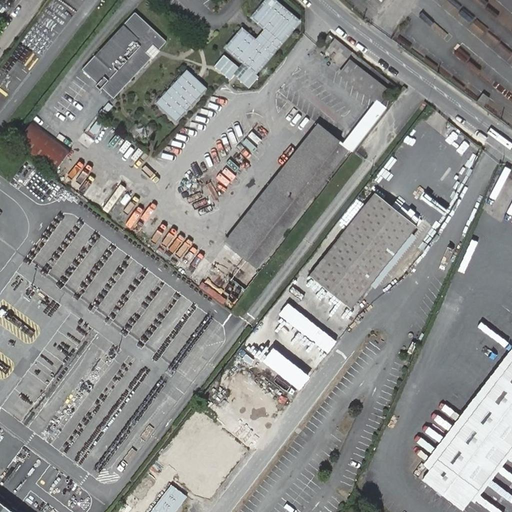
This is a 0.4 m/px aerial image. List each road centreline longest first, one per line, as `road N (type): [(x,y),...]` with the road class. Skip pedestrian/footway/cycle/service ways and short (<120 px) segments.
road 1 (tertiary): [(322,0),(511,144)]
road 2 (unknown): [(164,194),(89,145),(89,107)]
